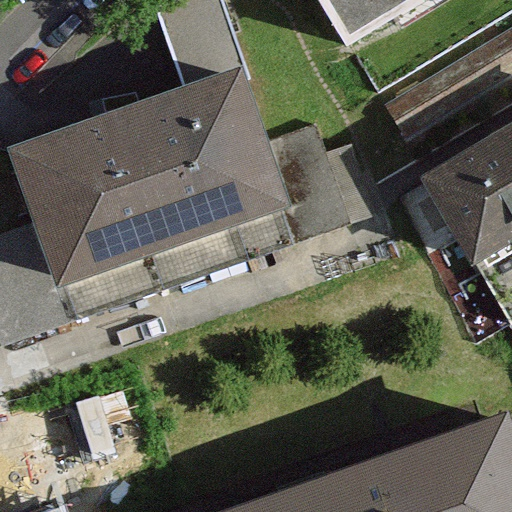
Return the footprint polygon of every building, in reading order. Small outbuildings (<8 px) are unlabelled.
[(310,0),(351,68),(466,0),(310,0)] [(511,21),(389,97),(407,127),(511,62),(511,21)] [(248,83),(16,163),(70,321),(303,241),(248,83)] [(511,130),(412,192),(477,298),(511,276),(511,130)] [(102,443),(148,425),(128,375),(82,394),(102,443)] [(511,511),(511,460),(491,390),(138,496),(143,511),(511,511)] [(0,511),(72,511),(54,457),(0,475),(0,511)]
